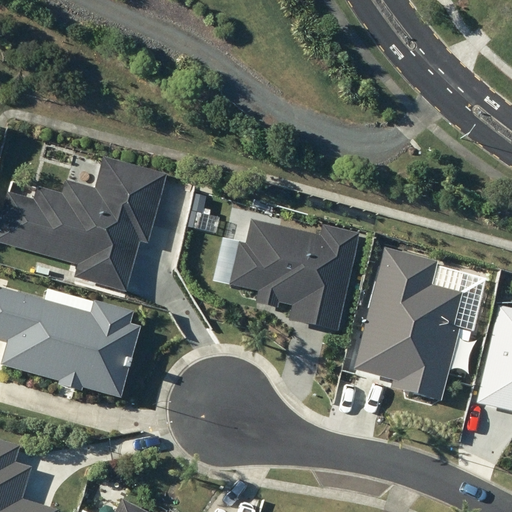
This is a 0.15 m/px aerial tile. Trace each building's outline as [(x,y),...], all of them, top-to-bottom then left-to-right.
[(2,192),(0,200),(0,246),(72,265),(69,277),(127,292),(158,173),(97,157),(89,187),(62,180),(57,198),(32,192),(30,200),(2,192)] [(232,241),(220,288),(248,295),(245,307),(270,313),(272,305),(283,308),(280,322),(330,335),(355,236),(319,226),(315,240),(247,223),(242,243),(232,241)] [(434,262),(377,248),(347,374),(382,383),(380,391),(438,405),(464,292),(429,283),(434,262)] [(130,325),(123,323),(125,313),(79,302),(77,311),(0,291),(0,367),(47,379),(45,386),(75,394),(77,387),(112,396),(130,325)] [(511,307),(492,302),(468,404),(511,414),(511,307)] [(0,511),(51,511),(16,501),(26,470),(6,464),(12,447),(0,443),(0,511)] [(143,511),(116,499),(109,511),(143,511)]
